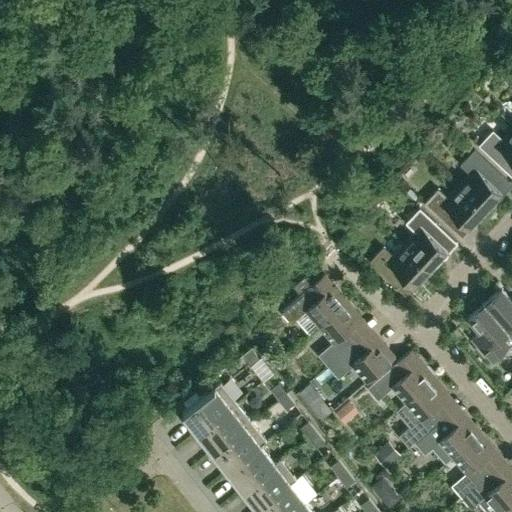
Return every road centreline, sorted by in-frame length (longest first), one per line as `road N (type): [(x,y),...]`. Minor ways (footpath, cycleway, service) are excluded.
road 1 (residential): [(416,331),(511,222)]
road 2 (residential): [(511,433),(416,331)]
